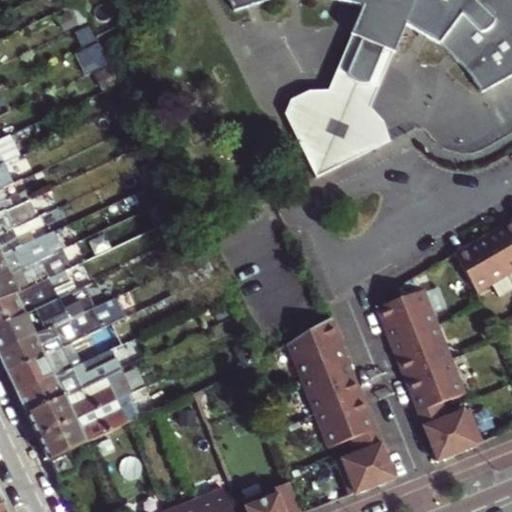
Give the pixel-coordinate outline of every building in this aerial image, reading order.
[(511,75),(511,0),(230,0),(234,9),(263,0),(340,0),(363,7),(351,35),(352,35),(328,90),(309,91),(291,99),(286,113),(316,176),(389,142),(382,121),(370,108),(394,52),(395,53),(407,25),(441,44),(468,70),(482,92),(511,75)] [(102,42),(79,52),(87,71),(110,61),(102,42)] [(116,159),(122,170),(155,154),(150,144),(116,159)] [(152,187),(167,180),(158,161),(144,168),(152,187)] [(0,191),(8,188),(0,169),(0,191)] [(0,213),(28,201),(24,192),(2,203),(0,199),(0,213)] [(176,197),(158,206),(167,224),(185,216),(176,197)] [(0,213),(0,235),(37,218),(28,201),(0,213)] [(185,216),(167,224),(176,244),(195,236),(185,216)] [(0,258),(21,248),(18,241),(44,229),(38,218),(37,218),(0,235),(0,258)] [(511,273),(511,221),(501,227),(503,230),(470,249),(468,246),(454,255),(477,294),(492,285),(508,276),(511,273)] [(0,279),(29,266),(27,261),(51,250),(45,237),(21,248),(0,258),(0,279)] [(203,282),(215,277),(205,256),(193,261),(203,282)] [(0,302),(38,284),(29,266),(0,279),(0,302)] [(75,292),(65,272),(38,284),(0,302),(0,327),(57,301),(63,298),(75,292)] [(492,285),(500,298),(511,290),(511,283),(508,276),(492,285)] [(477,445),(484,443),(470,409),(448,418),(443,404),(466,395),(425,291),(378,309),(387,330),(385,331),(396,358),(398,358),(414,398),(412,398),(418,413),(420,413),(425,427),(424,428),(438,463),(478,447),(477,445)] [(0,353),(66,321),(57,301),(0,327),(0,353)] [(0,353),(0,357),(8,374),(91,335),(99,331),(90,311),(66,321),(0,353)] [(356,496),(396,480),(382,445),(381,446),(375,430),(376,430),(371,415),(369,416),(353,377),(355,376),(344,347),(342,348),(331,319),(287,345),(329,450),(352,440),(358,454),(336,463),(350,496),(355,494),(356,496)] [(18,395),(83,364),(76,351),(94,342),(91,335),(8,374),(18,395)] [(18,395),(28,416),(120,372),(121,371),(117,362),(94,374),(89,362),(83,364),(18,395)] [(39,439),(116,402),(131,395),(120,372),(28,416),(39,439)] [(87,443),(91,442),(138,419),(131,405),(120,410),(116,402),(39,439),(50,461),(67,453),(77,448),(87,443)] [(59,480),(76,472),(67,453),(50,461),(59,480)] [(300,511),(289,484),(243,503),(246,511),(233,511),(224,489),(167,511),(300,511)]
